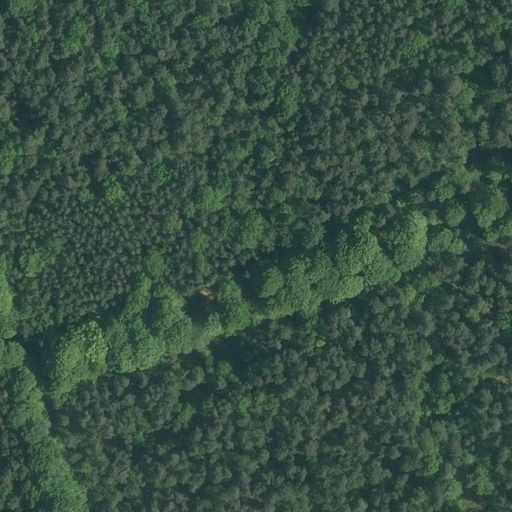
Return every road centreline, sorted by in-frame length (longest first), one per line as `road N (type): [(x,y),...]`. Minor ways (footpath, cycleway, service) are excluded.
road 1 (track): [(73,511),(0,264)]
road 2 (unknown): [(0,41),(83,28),(168,0)]
